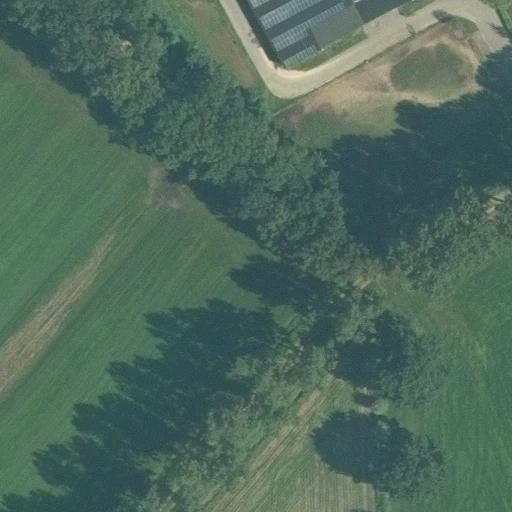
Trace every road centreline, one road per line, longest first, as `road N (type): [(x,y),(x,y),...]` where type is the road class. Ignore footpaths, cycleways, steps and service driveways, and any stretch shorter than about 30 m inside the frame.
road 1 (track): [(75,0),(378,265),(163,511)]
road 2 (unclassified): [(511,191),(378,265)]
